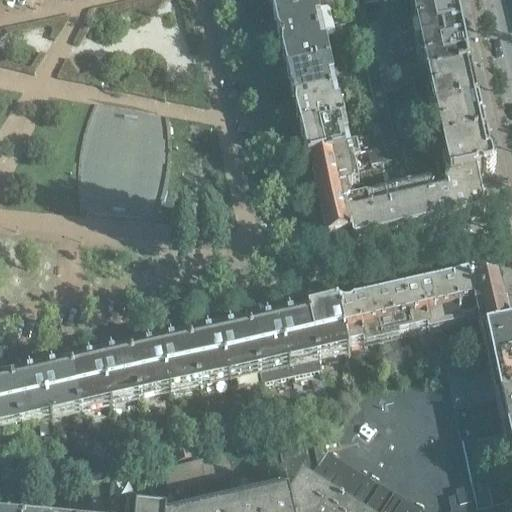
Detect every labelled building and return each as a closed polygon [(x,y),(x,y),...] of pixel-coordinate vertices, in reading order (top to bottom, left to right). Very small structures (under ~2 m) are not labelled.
[(317,12),(314,0),(269,0),(274,22),(317,12)] [(453,0),(411,0),(422,50),(462,42),(453,0)] [(368,28),(362,2),(349,4),(355,34),(368,31),(368,28)] [(319,42),(316,27),(321,26),(317,12),(274,22),(281,50),(319,42)] [(392,57),(385,24),(368,28),(368,31),(375,60),(375,61),(392,57)] [(375,60),(368,31),(355,34),(362,63),(375,60)] [(331,70),(327,55),(323,56),(319,42),(281,50),(287,80),(331,70)] [(469,75),(462,42),(422,50),(430,84),(469,75)] [(400,91),(392,57),(375,61),(381,89),(383,95),(400,91)] [(381,89),(375,61),(375,60),(362,63),(368,92),(381,89)] [(332,100),(329,86),(334,85),(331,70),(287,80),(294,109),(332,100)] [(470,74),(469,75),(430,84),(437,118),(478,109),(470,74)] [(388,120),(383,95),(381,89),(368,92),(375,123),(388,120)] [(344,130),(340,113),(336,114),(332,100),(294,109),(301,140),(344,130)] [(486,142),(478,109),(437,118),(445,151),(486,142)] [(394,149),(390,128),(388,120),(375,123),(381,152),(394,149)] [(407,146),(403,125),(390,128),(394,149),(407,146)] [(360,157),(357,144),(348,146),(344,130),(301,140),(307,169),(311,168),(346,160),(360,157)] [(486,142),(445,151),(433,153),(438,176),(450,185),(476,179),(483,177),(486,180),(489,179),(491,176),(492,175),(493,174),(493,173),(495,170),(494,166),(491,164),(486,142)] [(352,186),(346,160),(311,168),(318,202),(346,196),(348,195),(352,186)] [(484,214),(476,179),(450,185),(442,189),(451,226),(481,219),(484,214)] [(451,226),(442,189),(433,191),(429,186),(409,191),(418,234),(451,226)] [(418,234),(409,191),(376,198),(385,241),(418,234)] [(352,248),(344,212),(348,205),(346,196),(318,202),(328,245),(325,248),(326,252),(329,254),(352,248)] [(385,241),(376,198),(348,205),(344,212),(352,248),(385,241)] [(508,332),(498,285),(501,282),(500,278),(496,277),(467,283),(475,323),(479,338),(487,337),(508,332)] [(475,323),(467,283),(436,290),(444,329),(475,323)] [(444,329),(436,290),(402,298),(411,337),(444,329)] [(411,337),(402,298),(371,305),(379,344),(411,337)] [(379,344),(371,305),(352,309),(350,307),(344,309),(343,311),(339,312),(347,351),(379,344)] [(347,351),(339,312),(309,318),(318,358),(347,351)] [(318,358),(309,318),(279,325),(288,364),(318,358)] [(288,364),(279,325),(249,332),(257,371),(288,364)] [(511,367),(511,331),(508,332),(487,337),(494,371),(511,367)] [(257,371),(249,332),(219,338),(228,378),(257,371)] [(228,378),(219,338),(189,345),(198,384),(228,378)] [(198,384),(189,345),(160,352),(168,391),(198,384)] [(465,377),(459,349),(449,352),(455,380),(465,377)] [(168,391),(160,352),(127,359),(136,398),(168,391)] [(136,398),(127,359),(99,365),(107,405),(136,398)] [(107,405),(99,365),(69,372),(77,411),(107,405)] [(511,367),(494,371),(465,377),(455,380),(447,381),(454,414),(511,401),(511,367)] [(77,411),(69,372),(40,378),(49,418),(77,411)] [(400,386),(397,376),(387,379),(389,388),(400,386)] [(49,418),(40,378),(10,385),(19,424),(49,418)] [(389,388),(387,379),(374,382),(376,391),(389,388)] [(0,428),(19,424),(10,385),(0,387),(0,428)] [(472,511),(447,399),(424,405),(419,386),(353,400),(351,403),(347,411),(338,426),(314,432),(303,434),(293,436),(276,440),(289,501),(291,511),(472,511)] [(347,411),(351,403),(343,398),(338,405),(347,411)] [(511,436),(511,401),(454,414),(462,447),(479,443),(474,420),(504,414),(509,437),(511,436)] [(314,432),(311,419),(300,422),(303,434),(314,432)] [(303,434),(300,422),(290,424),(293,436),(303,434)] [(254,445),(251,433),(241,435),(244,447),(254,445)] [(244,447),(241,435),(230,437),(233,450),(244,447)] [(511,436),(509,437),(479,443),(462,447),(469,480),(487,476),(511,470),(511,436)] [(268,465),(263,443),(254,445),(244,447),(233,450),(220,453),(225,475),(268,465)] [(194,459),(191,446),(181,448),(184,461),(194,459)] [(184,461),(181,448),(170,451),(173,463),(184,461)] [(225,475),(220,453),(194,459),(184,461),(173,463),(162,466),(167,489),(225,475)] [(133,472),(131,461),(120,464),(123,475),(133,472)] [(123,475),(120,464),(109,466),(112,477),(123,475)] [(74,486),(72,473),(62,475),(64,488),(74,486)] [(64,488),(62,475),(50,478),(53,490),(64,488)] [(11,489),(12,477),(0,476),(0,485),(1,488),(11,489)] [(485,511),(494,510),(487,476),(469,480),(476,511),(485,511)] [(69,511),(70,499),(53,498),(31,496),(30,508),(52,510),(69,511)] [(291,511),(289,501),(242,511),(291,511)]
